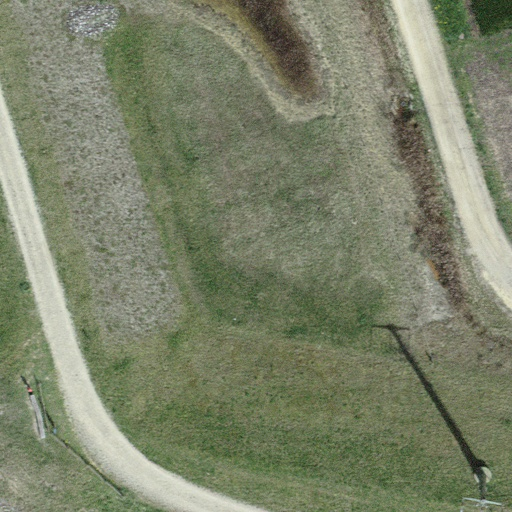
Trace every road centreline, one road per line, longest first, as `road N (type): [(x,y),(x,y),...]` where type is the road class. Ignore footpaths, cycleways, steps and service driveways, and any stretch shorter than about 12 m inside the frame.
road 1 (track): [(0,141),(77,389),(110,454),(170,498),(214,511)]
road 2 (track): [(511,284),(490,259),(401,0)]
